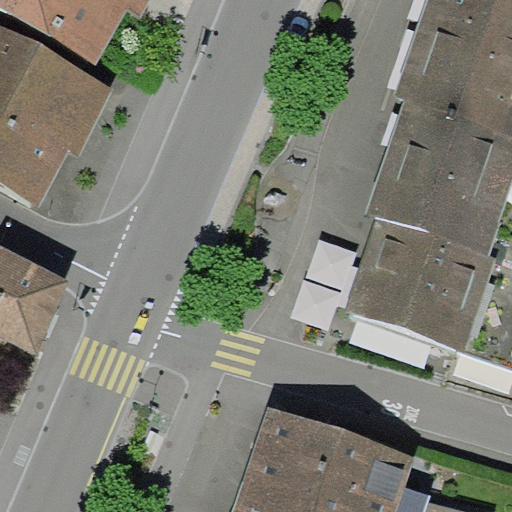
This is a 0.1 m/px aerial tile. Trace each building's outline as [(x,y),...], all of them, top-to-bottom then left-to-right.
[(135,27),(148,0),(0,0),(0,31),(36,52),(88,75),(116,18),(135,27)] [(363,219),(386,226),(492,263),(511,203),(511,0),(427,0),(392,103),(406,107),(363,219)] [(71,167),(104,94),(0,34),(0,202),(29,218),(59,161),(71,167)] [(460,356),(492,263),(386,226),(354,319),(460,356)] [(64,292),(0,256),(0,343),(28,358),(64,292)] [(397,511),(414,466),(267,414),(231,511),(397,511)]
